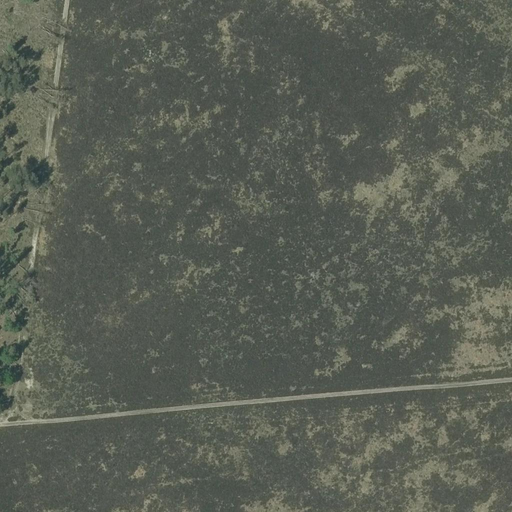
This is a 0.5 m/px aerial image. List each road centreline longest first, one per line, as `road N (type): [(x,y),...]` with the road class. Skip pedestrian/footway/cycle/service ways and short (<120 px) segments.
road 1 (track): [(511,381),(11,422)]
road 2 (track): [(66,0),(11,422)]
